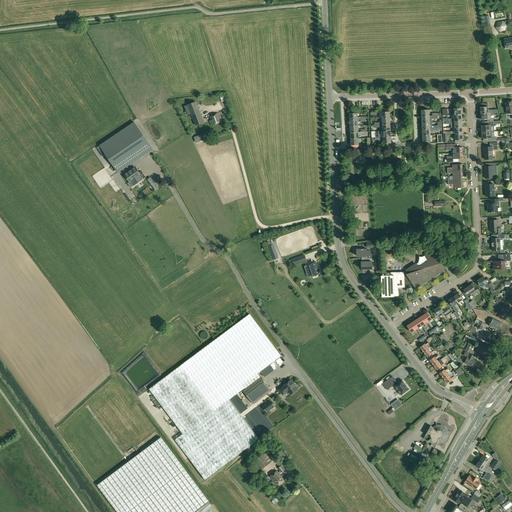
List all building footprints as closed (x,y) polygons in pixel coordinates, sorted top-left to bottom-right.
[(497,22),(495,28),(499,32),(504,31),(506,25),(503,21),(497,22)] [(196,101),(187,105),(196,126),(204,123),(196,101)] [(211,120),(210,121),(212,125),(221,122),(217,113),(210,116),(211,120)] [(488,114),(481,114),(481,120),(487,119),(487,122),(494,121),(493,119),(491,119),(491,113),(488,114)] [(482,126),(481,126),(482,132),(491,131),(494,131),(494,126),(495,126),(495,121),(494,121),(487,122),(488,125),(482,126)] [(135,123),(100,146),(118,172),(152,149),(135,123)] [(491,131),(482,132),(482,139),(488,138),(488,142),(496,141),(496,139),(496,136),(494,136),(494,131),(491,131)] [(490,146),(483,147),(484,152),(484,159),(493,159),(492,150),(498,150),(497,142),(490,143),(490,146)] [(452,144),(446,145),(446,151),(453,150),(453,153),(461,153),(461,147),(453,147),(452,144)] [(453,156),(447,156),(447,162),(453,162),(453,159),(462,159),(461,153),(453,153),(453,156)] [(139,168),(147,181),(156,175),(148,162),(139,168)] [(491,166),(484,166),(485,178),(493,178),(492,166),(497,166),(496,163),(490,163),(491,166)] [(135,167),(125,175),(126,177),(129,181),(129,182),(132,180),(135,184),(140,180),(137,176),(140,174),(137,170),(135,167)] [(494,184),(485,184),(486,196),(494,196),(494,184)] [(492,203),(487,203),(488,212),(497,212),(497,207),(498,207),(498,200),(498,199),(492,199),(492,203)] [(498,220),(490,220),(491,232),(495,232),(495,233),(496,233),(496,234),(501,234),(501,228),(498,228),(498,220)] [(498,238),(492,239),(492,251),(500,250),(500,238),(505,238),(505,234),(497,235),(498,238)] [(273,245),(268,246),(273,260),(278,258),(273,245)] [(367,249),(357,249),(357,256),(362,256),(362,259),(367,259),(367,256),(367,249)] [(408,277),(404,277),(405,282),(412,282),(415,287),(416,287),(419,285),(420,286),(440,272),(440,271),(445,268),(442,264),(444,263),(443,261),(435,249),(425,255),(429,261),(418,268),(416,264),(406,270),(409,274),(407,275),(407,274),(407,275),(408,277)] [(305,255),(291,260),(293,266),(307,261),(305,255)] [(498,261),(493,261),(493,269),(506,269),(506,261),(510,261),(510,257),(504,258),(504,261),(498,261)] [(362,262),(361,262),(362,269),(362,270),(363,271),(363,272),(364,272),(364,273),(365,273),(366,272),(367,271),(367,270),(367,269),(372,268),(372,259),(372,258),(367,259),(362,259),(362,262)] [(306,273),(308,278),(312,276),(312,277),(319,274),(318,271),(319,270),(316,262),(308,265),(310,271),(306,273)] [(385,275),(381,276),(382,297),(395,297),(395,296),(399,296),(398,287),(404,287),(405,287),(405,283),(405,282),(404,277),(404,272),(385,272),(385,275)] [(483,277),(477,281),(481,287),(485,285),(487,288),(489,286),(492,290),(491,290),(493,294),(495,291),(493,288),(495,287),(492,283),(490,281),(487,283),(485,280),(483,277)] [(471,285),(464,290),(468,296),(473,292),(474,295),(479,292),(477,287),(474,289),(471,285)] [(459,293),(453,297),(457,303),(463,300),(459,293)] [(453,297),(448,300),(452,307),(456,312),(453,314),(456,319),(460,316),(458,312),(459,312),(455,305),(457,303),(453,297)] [(503,304),(499,314),(506,318),(509,311),(511,309),(510,309),(511,308),(503,304)] [(440,306),(434,309),(438,315),(439,317),(442,315),(441,313),(443,312),(445,314),(449,311),(445,305),(441,308),(440,306)] [(427,312),(422,316),(426,322),(432,319),(427,312)] [(180,366),(149,389),(183,434),(175,440),(205,480),(259,439),(229,399),(244,388),(245,389),(243,390),(253,404),(271,391),(258,373),(260,371),(264,368),(281,356),(250,314),(180,366)] [(422,316),(417,319),(421,326),(426,322),(422,316)] [(417,319),(412,323),(416,329),(421,326),(417,319)] [(493,319),(489,326),(499,331),(503,323),(493,319)] [(412,323),(407,326),(411,332),(416,329),(412,323)] [(486,332),(482,339),(492,344),(496,337),(486,332)] [(425,344),(420,348),(424,352),(429,348),(428,348),(426,346),(429,344),(427,342),(425,344)] [(469,343),(465,351),(466,351),(465,351),(473,355),(475,351),(471,349),(473,345),(469,343)] [(479,345),(476,352),(481,354),(480,356),(482,357),(483,355),(487,357),(489,351),(486,349),(486,348),(479,345)] [(429,348),(424,352),(427,357),(432,353),(435,351),(433,350),(431,352),(429,348)] [(465,352),(464,355),(468,357),(465,363),(477,369),(480,363),(473,359),(474,356),(470,354),(465,352)] [(435,357),(430,360),(433,365),(438,361),(436,358),(439,357),(437,355),(435,357)] [(438,361),(433,365),(437,370),(442,366),(445,364),(441,359),(438,361)] [(269,374),(264,368),(260,371),(264,377),(269,374)] [(445,369),(440,373),(443,378),(448,374),(446,371),(449,369),(447,368),(445,370),(445,369)] [(448,374),(443,378),(447,383),(452,379),(455,377),(453,375),(451,377),(448,374)] [(390,378),(383,384),(387,390),(395,384),(390,378)] [(283,386),(279,389),(283,395),(282,394),(287,390),(290,395),(298,389),(291,380),(283,385),(283,386)] [(402,380),(394,386),(399,392),(398,392),(398,393),(400,395),(401,394),(401,395),(409,389),(402,380)] [(270,401),(263,406),(267,412),(269,410),(268,409),(273,405),(270,401)] [(431,426),(426,434),(431,434),(431,436),(431,437),(432,438),(428,441),(437,446),(437,443),(442,443),(446,440),(448,436),(448,431),(446,427),(442,425),(437,425),(436,422),(437,426),(433,428),(432,427),(431,426)] [(161,437),(97,485),(117,511),(213,511),(209,507),(211,505),(161,437)] [(257,460),(256,461),(262,469),(272,461),(269,458),(265,453),(261,456),(257,460)] [(483,455),(480,460),(488,466),(490,464),(487,462),(490,459),(483,455)] [(496,459),(491,467),(496,470),(501,462),(496,459)] [(480,460),(476,466),(482,470),(485,471),(488,466),(480,460)] [(277,471),(270,476),(277,485),(283,479),(277,471)] [(486,473),(483,478),(488,481),(492,476),(493,475),(487,471),(486,473)] [(469,476),(465,482),(471,486),(475,489),(479,483),(478,482),(477,481),(478,479),(473,476),(472,478),(469,476)] [(459,490),(453,499),(458,503),(459,502),(467,507),(471,500),(464,495),(465,493),(459,490)] [(501,494),(495,499),(499,503),(505,499),(501,494)] [(474,495),(471,499),(477,503),(480,499),(474,495)] [(511,503),(509,500),(502,505),(506,510),(511,505),(511,503)] [(466,511),(459,507),(454,503),(448,511),(449,511),(466,511)]
